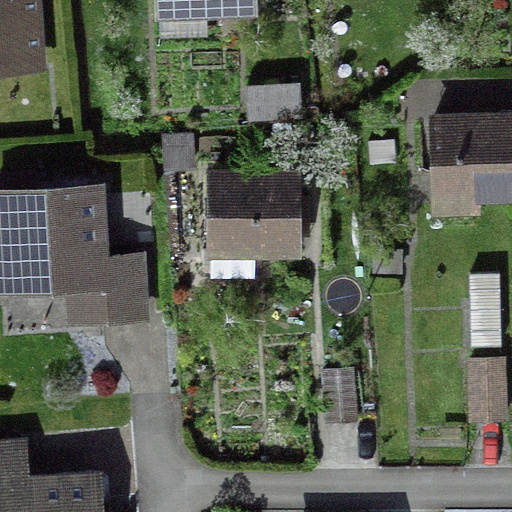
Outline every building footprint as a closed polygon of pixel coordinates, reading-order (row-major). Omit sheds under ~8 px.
[(0,0),(0,66),(38,63),(32,0),(0,0)] [(248,0),(156,0),(159,32),(202,31),(201,9),(249,8),(248,0)] [(298,118),(296,87),(245,90),(247,121),(298,118)] [(511,120),(506,121),(429,123),(431,199),(511,196),(511,120)] [(188,138),(160,139),(161,158),(189,157),(188,138)] [(248,250),(294,250),(294,177),(208,177),(208,275),(249,275),(248,250)] [(136,258),(95,261),(91,189),(0,194),(0,249),(2,290),(95,284),(97,319),(139,317),(136,258)] [(496,275),(467,275),(468,348),(497,347),(496,275)] [(499,360),(467,361),(469,421),(501,420),(499,360)] [(349,369),(320,371),(324,423),(353,422),(349,369)] [(95,511),(93,480),(21,485),(18,445),(0,446),(0,511),(95,511)]
